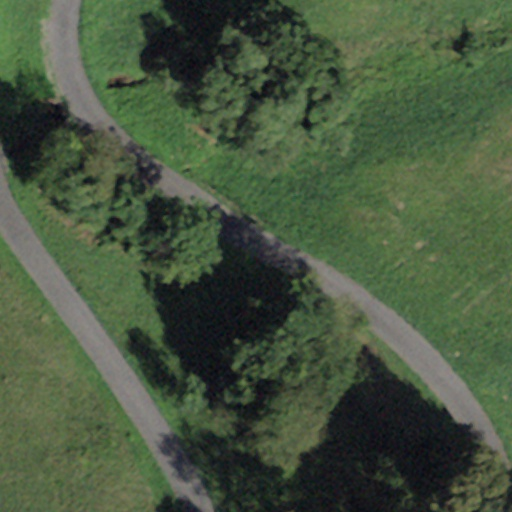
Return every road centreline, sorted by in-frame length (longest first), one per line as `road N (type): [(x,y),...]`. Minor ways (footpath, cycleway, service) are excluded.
road 1 (unclassified): [(73,0),(68,41),(76,90),(99,126),(126,154),(369,308),(470,411),(511,508)]
road 2 (unclassified): [(192,511),(142,410),(0,219)]
